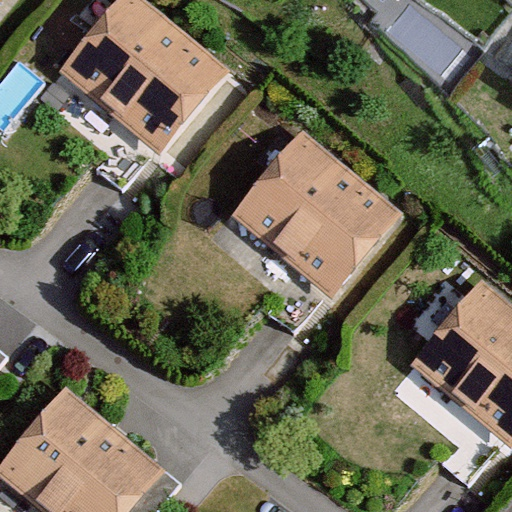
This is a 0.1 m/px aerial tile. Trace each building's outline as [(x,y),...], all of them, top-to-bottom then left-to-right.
[(0,0),(0,28),(22,0),(0,0)] [(130,12),(61,99),(166,183),(235,96),(130,12)] [(0,107),(15,119),(46,79),(25,63),(0,95),(0,107)] [(297,149),(227,235),(332,319),(402,233),(297,149)] [(511,320),(477,293),(408,379),(511,462),(511,320)] [(70,405),(0,491),(26,511),(156,511),(175,488),(70,405)]
